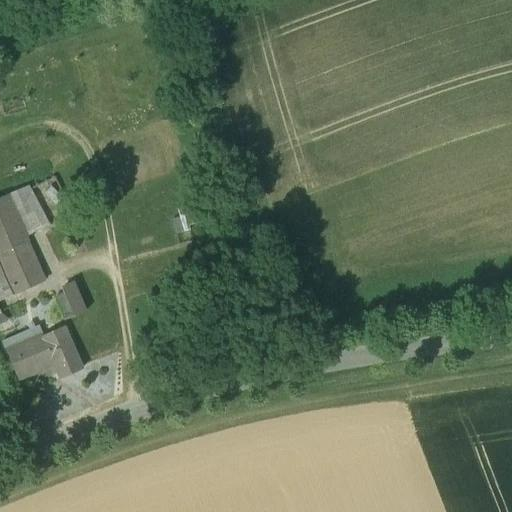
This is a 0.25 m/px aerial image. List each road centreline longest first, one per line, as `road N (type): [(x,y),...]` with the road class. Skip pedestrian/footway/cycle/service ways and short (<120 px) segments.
road 1 (tertiary): [(0,465),(188,391),(337,357),(511,333)]
road 2 (track): [(511,371),(354,394),(155,440),(0,502)]
